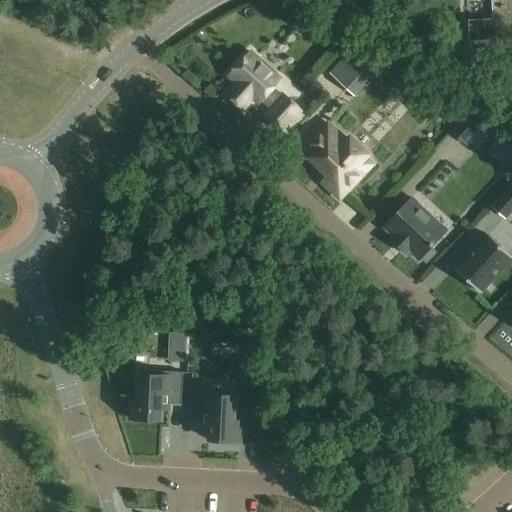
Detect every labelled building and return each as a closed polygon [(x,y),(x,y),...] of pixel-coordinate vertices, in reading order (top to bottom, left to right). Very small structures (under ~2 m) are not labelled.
[(511,37),(511,0),(492,0),(493,17),(468,19),(469,40),(511,37)] [(336,29),(326,21),(316,33),(325,41),(336,29)] [(331,73),(354,95),(383,65),(359,42),(331,73)] [(281,80),(250,52),(228,76),(237,84),(227,95),(243,109),(253,98),(259,104),(261,101),(270,110),(264,116),(283,133),(302,111),(284,95),(282,97),(273,88),(281,80)] [(451,131),(452,131),(466,145),(486,124),(470,110),(451,131)] [(328,124),(303,151),(328,175),(322,181),(339,198),(371,164),(364,158),(367,154),(350,138),(347,142),(328,124)] [(511,184),(492,206),(505,218),(511,210),(511,184)] [(446,231),(433,218),(411,198),(384,227),(394,237),(391,240),(405,254),(409,250),(419,260),(421,258),(426,262),(435,252),(431,248),(446,231)] [(511,258),(511,256),(488,234),(487,235),(487,236),(457,269),(457,268),(456,269),(481,292),(482,292),(481,291),(511,258)] [(222,316),(222,328),(239,329),(240,317),(222,316)] [(169,360),(185,360),(185,349),(170,348),(169,360)] [(138,400),(131,400),(130,419),(162,420),(162,409),(169,410),(169,404),(182,405),(183,372),(139,370),(138,400)] [(235,396),(191,394),(190,422),(203,423),(203,428),(209,428),(209,439),(240,441),(241,422),(234,422),(235,396)]
